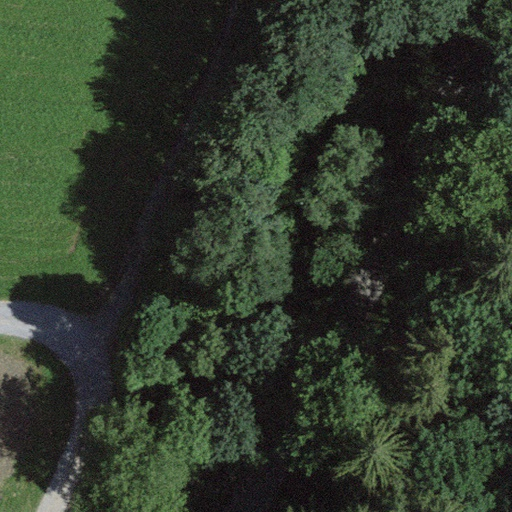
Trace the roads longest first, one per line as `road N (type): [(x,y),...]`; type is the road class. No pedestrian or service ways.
road 1 (track): [(237,0),(228,44),(134,290),(76,355)]
road 2 (track): [(0,328),(78,339),(57,511)]
